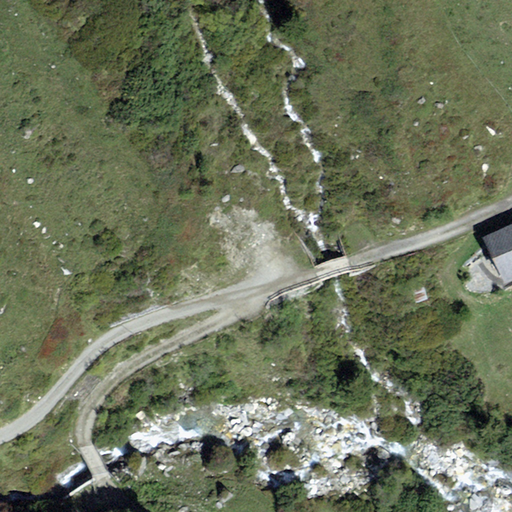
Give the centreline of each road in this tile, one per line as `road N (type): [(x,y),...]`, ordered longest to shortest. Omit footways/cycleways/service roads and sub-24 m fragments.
road 1 (track): [(0,437),(31,421),(103,346),(157,320),(322,275),(511,205)]
road 2 (track): [(270,290),(122,373),(89,415),(87,445),(108,486),(155,511)]
